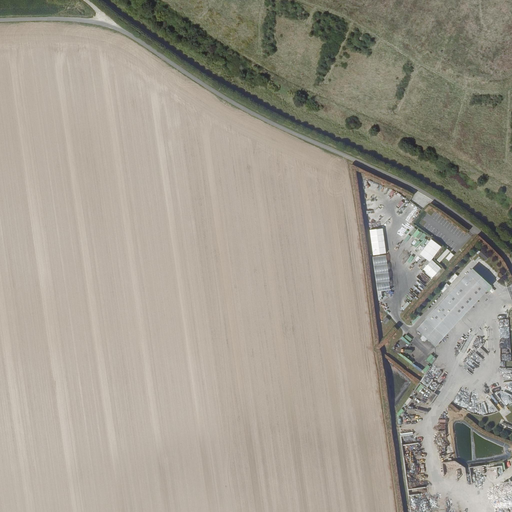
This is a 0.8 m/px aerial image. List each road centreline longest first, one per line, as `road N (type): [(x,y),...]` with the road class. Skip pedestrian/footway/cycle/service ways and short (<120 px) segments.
road 1 (unclassified): [(0,19),(69,18),(117,28),(247,110),(422,192),(511,263)]
road 2 (unclassified): [(511,293),(497,293),(455,340),(446,357),(449,384),(425,422),(429,464),(473,511)]
